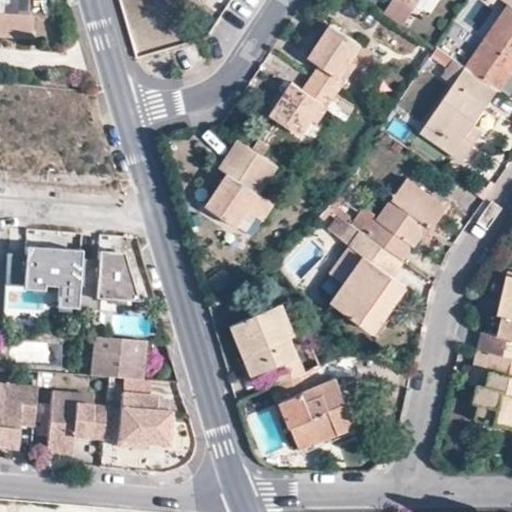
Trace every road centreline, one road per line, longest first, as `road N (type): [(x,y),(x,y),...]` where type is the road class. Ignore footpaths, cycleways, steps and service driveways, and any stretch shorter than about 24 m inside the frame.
road 1 (residential): [(242,498),(125,112)]
road 2 (residential): [(511,189),(451,280),(402,492)]
road 3 (residential): [(242,498),(0,478)]
road 4 (residential): [(125,112),(227,86),(283,0)]
road 5 (residential): [(402,492),(242,498)]
road 6 (unknown): [(0,141),(137,155)]
